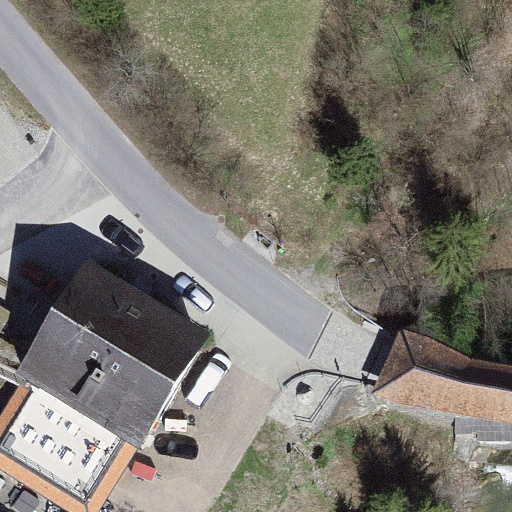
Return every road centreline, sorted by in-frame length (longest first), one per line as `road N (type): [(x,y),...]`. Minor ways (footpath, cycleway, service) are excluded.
road 1 (tertiary): [(511,401),(388,367),(272,316),(124,168),(0,17)]
road 2 (track): [(124,168),(0,235)]
